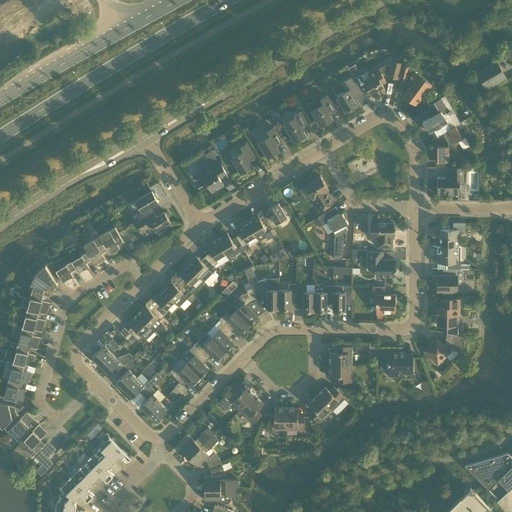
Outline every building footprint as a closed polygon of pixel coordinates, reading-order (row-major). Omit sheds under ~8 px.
[(399,79),(399,78),(403,63),(391,60),(390,65),(386,64),(378,69),(378,68),(368,73),(370,76),(363,80),(373,96),(385,89),(381,83),(386,81),(381,73),(386,70),(388,71),(387,76),(399,79)] [(476,73),(486,89),(506,78),(496,61),(476,73)] [(353,63),(347,67),(353,76),(359,72),(353,63)] [(403,63),(399,78),(406,79),(410,65),(403,63)] [(403,95),(416,105),(428,90),(421,85),(425,80),(418,75),(417,75),(414,72),(408,80),(412,82),(403,95)] [(342,105),(345,111),(349,109),(350,110),(360,104),(356,97),(362,93),(352,77),(339,84),(344,92),(337,96),(342,105)] [(333,120),(330,114),(336,111),(327,95),(320,99),(323,104),(311,111),(321,127),(333,120)] [(337,96),(333,99),(338,107),(342,105),(337,96)] [(451,129),(456,126),(461,123),(451,109),(448,110),(441,98),(426,107),(431,116),(422,121),(424,124),(423,125),(426,130),(427,129),(429,133),(448,122),(451,129)] [(307,135),(303,130),(309,127),(300,111),(294,115),(295,117),(283,124),(294,143),(307,135)] [(437,146),(437,160),(437,161),(449,161),(449,159),(457,159),(457,145),(460,143),(458,141),(463,138),(456,126),(451,129),(443,134),(448,142),(448,146),(437,146)] [(283,142),(281,140),(274,127),(267,131),(270,135),(258,142),(268,158),(280,151),(277,146),(283,142)] [(243,151),(232,158),(231,158),(241,174),(253,167),(250,162),(256,158),(247,143),(240,147),(243,151)] [(220,162),(207,169),(205,165),(197,170),(206,185),(207,184),(212,192),(224,185),(221,180),(228,176),(220,162)] [(465,183),(464,167),(450,167),(450,168),(450,178),(437,178),(437,195),(460,195),(460,183),(465,183)] [(308,175),(301,179),(305,185),(312,181),(308,175)] [(305,185),(320,211),(333,203),(326,191),(329,190),(320,176),(305,185)] [(147,209),(151,207),(159,202),(158,201),(158,198),(155,194),(153,193),(152,192),(135,202),(139,209),(135,211),(137,215),(133,217),(136,222),(154,211),(150,213),(147,209)] [(271,216),(267,218),(273,229),(278,226),(277,223),(287,217),(278,202),(267,209),(271,216)] [(342,259),(343,245),(344,232),(348,230),(344,225),(348,223),(342,213),(340,214),(339,212),(335,206),(318,217),(318,218),(321,223),(322,225),(328,222),(335,234),(334,245),(334,259),(342,259)] [(154,211),(136,222),(142,232),(152,225),(155,231),(156,230),(158,234),(166,229),(164,226),(171,222),(168,217),(169,216),(167,211),(165,213),(164,212),(157,216),(154,211)] [(256,235),(262,232),(267,240),(276,234),(273,229),(267,218),(262,221),(258,214),(247,221),(256,235)] [(318,218),(313,221),(316,226),(321,223),(318,218)] [(256,235),(247,221),(237,227),(241,234),(236,237),(243,249),(244,250),(250,247),(246,241),(256,235)] [(379,223),(371,223),(371,233),(371,238),(378,238),(378,247),(392,247),(392,238),(394,238),(394,235),(395,235),(395,234),(394,234),(394,231),(395,231),(394,231),(394,223),(386,223),(386,221),(379,222),(379,223)] [(465,233),(465,223),(453,223),(453,229),(440,229),(440,237),(440,242),(440,246),(455,246),(458,246),(458,233),(465,233)] [(123,240),(124,244),(125,244),(125,243),(115,227),(109,231),(100,237),(110,253),(116,250),(117,250),(116,249),(120,247),(117,243),(123,240)] [(109,254),(110,253),(100,237),(96,230),(90,234),(94,240),(84,246),(84,245),(94,263),(100,259),(101,259),(104,257),(102,253),(107,250),(109,254)] [(217,239),(226,253),(228,258),(243,249),(236,237),(231,240),(227,233),(217,239)] [(210,251),(205,257),(214,266),(218,262),(216,259),(226,253),(217,239),(207,245),(210,251)] [(68,254),(68,255),(79,272),(85,268),(85,269),(86,268),(85,268),(89,266),(86,262),(91,259),(94,263),(84,245),(78,249),(69,255),(68,254)] [(290,245),(285,249),(290,256),(294,253),(295,252),(290,245)] [(446,269),(456,269),(461,269),(461,247),(455,247),(455,246),(440,246),(437,246),(437,252),(437,253),(437,263),(446,263),(446,269)] [(379,276),(395,276),(395,260),(383,260),(383,252),(368,252),(368,269),(379,269),(379,276)] [(78,272),(79,272),(68,255),(62,258),(62,259),(53,264),(51,261),(51,262),(63,281),(69,277),(70,278),(70,277),(73,275),(71,271),(76,268),(78,272)] [(214,266),(205,257),(201,261),(196,256),(187,264),(199,276),(207,268),(210,270),(214,266)] [(34,271),(58,289),(55,287),(57,285),(58,284),(55,281),(61,278),(63,281),(51,262),(45,265),(42,267),(39,270),(37,273),(34,271)] [(185,278),(181,282),(189,291),(194,286),(191,284),(199,276),(187,264),(179,273),(185,278)] [(456,276),(456,269),(446,269),(443,269),(443,276),(437,276),(437,291),(457,291),(457,276),(456,276)] [(57,289),(58,289),(34,271),(34,272),(36,273),(34,277),(32,280),(31,284),(26,281),(23,289),(25,289),(49,296),(49,295),(48,295),(49,289),(53,290),(55,287),(57,289)] [(278,309),(279,309),(279,289),(279,278),(266,278),(251,285),(257,299),(262,297),(265,303),(267,303),(267,309),(273,309),(273,311),(278,311),(278,309)] [(162,289),(174,301),(179,306),(192,293),(189,291),(181,282),(177,286),(171,281),(162,289)] [(230,305),(236,311),(250,325),(251,324),(252,325),(255,322),(254,321),(258,316),(247,305),(251,302),(257,299),(251,285),(250,282),(244,285),(246,290),(247,292),(240,295),(230,305)] [(291,299),(297,299),(297,286),(297,284),(288,284),(288,290),(279,289),(279,309),(280,309),(280,311),(285,311),(285,309),(291,309),(291,299)] [(306,286),(297,286),(297,299),(297,301),(303,301),(303,311),(310,311),(310,313),(314,313),(314,311),(315,311),(315,284),(306,284),(306,286)] [(315,284),(315,311),(316,311),(316,313),(321,313),(321,311),(327,311),(327,301),(333,301),(333,286),(324,286),(324,284),(315,284)] [(333,285),(333,286),(333,301),(333,311),(335,311),(335,313),(339,313),(339,311),(345,311),(345,301),(352,301),(351,286),(343,286),(343,285),(333,285)] [(376,298),(376,314),(385,314),(385,312),(395,312),(395,295),(385,295),(385,287),(372,287),(372,298),(376,298)] [(27,308),(47,314),(50,302),(42,300),(44,294),(49,296),(25,289),(23,296),(31,298),(28,308),(27,308)] [(159,303),(155,307),(164,316),(169,311),(166,309),(174,301),(162,289),(154,298),(159,303)] [(447,333),(458,335),(458,326),(458,308),(459,308),(459,299),(440,299),(440,308),(437,308),(437,326),(447,326),(447,333)] [(146,306),(137,314),(149,326),(157,318),(160,320),(164,316),(155,307),(151,311),(146,306)] [(47,314),(27,308),(20,307),(18,313),(26,316),(23,326),(22,326),(42,331),(45,320),(38,318),(39,312),(47,314)] [(219,319),(222,322),(231,332),(232,332),(230,330),(234,326),(241,333),(246,329),(246,330),(250,327),(249,326),(250,325),(236,311),(230,317),(225,313),(219,319)] [(149,326),(137,314),(129,323),(140,334),(136,338),(139,341),(143,336),(141,334),(149,326)] [(212,338),(226,352),(227,351),(228,352),(231,348),(230,348),(234,343),(227,336),(231,332),(222,322),(218,327),(220,329),(212,338)] [(18,343),(38,349),(41,337),(33,335),(35,329),(42,331),(22,326),(21,332),(21,333),(18,343)] [(127,340),(133,335),(128,330),(125,327),(119,332),(127,340)] [(207,333),(194,346),(206,357),(210,353),(217,360),(222,356),(223,357),(226,353),(225,353),(226,352),(212,338),(207,333)] [(465,336),(460,335),(458,335),(447,333),(446,333),(445,343),(443,345),(436,338),(424,351),(438,365),(447,356),(450,360),(452,360),(457,355),(458,351),(462,352),(465,336)] [(13,361),(33,366),(36,355),(28,353),(30,347),(38,349),(18,343),(9,341),(4,358),(13,361)] [(107,342),(104,345),(92,357),(96,360),(95,362),(99,366),(112,353),(115,350),(107,342)] [(190,359),(186,363),(200,377),(201,376),(202,377),(205,374),(204,373),(209,369),(202,362),(206,357),(194,346),(194,345),(185,354),(190,359)] [(329,352),(329,364),(351,364),(351,346),(337,346),(337,352),(329,352)] [(118,371),(127,362),(132,357),(129,353),(117,358),(112,353),(99,366),(103,370),(105,369),(108,373),(114,367),(118,371)] [(413,373),(413,356),(413,353),(389,353),(389,356),(382,356),(382,362),(381,362),(381,369),(388,369),(388,376),(397,376),(397,373),(413,373)] [(33,366),(13,361),(11,367),(12,368),(9,378),(8,378),(28,384),(31,372),(24,370),(25,364),(33,366)] [(119,386),(123,390),(136,377),(129,370),(132,367),(127,362),(118,371),(122,375),(117,381),(120,384),(119,386)] [(200,377),(186,363),(180,369),(176,365),(169,372),(179,382),(180,383),(185,378),(192,386),(196,381),(197,382),(200,379),(199,378),(200,377)] [(161,364),(160,365),(156,369),(155,370),(157,372),(161,376),(167,370),(161,364)] [(337,376),(337,382),(351,382),(351,364),(329,364),(329,376),(337,376)] [(141,373),(136,377),(123,390),(127,394),(129,394),(132,397),(138,391),(142,396),(151,387),(154,384),(149,380),(148,380),(141,373)] [(0,394),(24,401),(27,390),(19,388),(21,382),(28,384),(8,378),(7,385),(4,396),(0,394)] [(188,390),(180,383),(179,382),(174,387),(182,395),(188,390)] [(217,404),(224,410),(232,402),(240,410),(255,395),(247,386),(242,391),(237,387),(227,397),(225,396),(217,404)] [(317,395),(332,410),(345,397),(335,387),(330,391),(325,386),(317,395)] [(161,402),(165,397),(158,389),(156,391),(151,387),(142,396),(147,400),(141,406),(144,409),(144,411),(148,415),(161,402)] [(0,413),(22,407),(16,409),(15,406),(16,406),(15,405),(16,399),(23,401),(24,401),(0,394),(0,413)] [(253,423),(263,413),(259,408),(264,403),(255,395),(240,410),(253,423)] [(327,421),(324,418),(332,410),(317,395),(308,403),(313,408),(309,413),(317,421),(315,422),(320,427),(327,421)] [(161,402),(148,415),(151,419),(153,418),(157,421),(169,409),(161,402)] [(22,407),(0,413),(0,422),(3,426),(7,431),(27,412),(26,412),(21,417),(17,413),(17,412),(16,409),(22,408),(22,407)] [(274,415),(268,415),(268,430),(286,430),(286,408),(274,408),(274,415)] [(286,408),(286,430),(304,430),(304,415),(298,415),(298,408),(286,408)] [(25,438),(39,424),(33,430),(29,426),(34,420),(27,412),(7,431),(15,439),(20,434),(24,439),(25,439),(25,438)] [(38,450),(46,442),(41,438),(47,432),(39,424),(25,438),(25,439),(32,446),(37,451),(38,450)] [(188,459),(213,434),(207,428),(195,441),(188,434),(178,443),(183,447),(180,449),(185,454),(184,455),(188,459)] [(92,430),(87,434),(92,439),(97,434),(92,430)] [(213,434),(188,459),(191,462),(192,461),(197,466),(204,459),(207,462),(212,473),(224,468),(221,463),(219,457),(210,448),(219,439),(213,434)] [(131,459),(109,438),(106,442),(103,441),(100,444),(101,447),(99,448),(114,462),(120,456),(127,463),(131,459)] [(56,450),(55,450),(47,441),(46,442),(38,450),(47,459),(48,458),(54,453),(56,450)] [(65,451),(61,447),(56,452),(60,456),(65,451)] [(93,454),(89,458),(111,479),(114,475),(108,469),(114,462),(99,448),(98,449),(95,449),(92,451),(93,454)] [(498,502),(503,496),(511,487),(511,454),(511,456),(508,453),(464,466),(498,500),(497,501),(498,502)] [(81,467),(80,468),(94,482),(100,476),(107,483),(111,479),(89,458),(86,462),(83,461),(80,464),(81,467)] [(88,488),(94,482),(80,468),(78,469),(75,468),(73,471),(73,474),(70,478),(91,499),(95,495),(88,488)] [(203,483),(203,488),(238,488),(238,480),(221,480),(221,476),(204,476),(204,483),(203,483)] [(60,488),(64,492),(74,502),(75,501),(80,496),(87,503),(91,499),(70,478),(66,482),(63,481),(60,484),(61,487),(60,488)] [(239,496),(238,488),(203,488),(203,493),(204,493),(205,500),(221,500),(221,503),(228,503),(231,500),(231,496),(239,496)] [(487,511),(493,507),(492,506),(491,507),(472,489),(449,511),(487,511)] [(55,511),(85,511),(76,511),(76,502),(75,501),(74,502),(64,492),(59,496),(61,498),(59,499),(58,501),(56,508),(55,511)]
